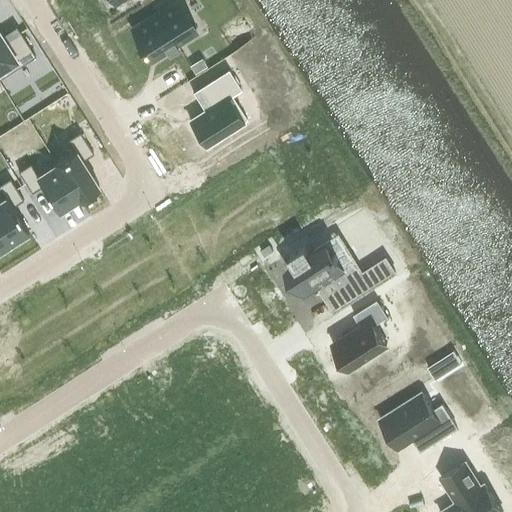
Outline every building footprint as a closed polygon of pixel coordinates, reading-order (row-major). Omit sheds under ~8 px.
[(152,59),(196,31),(176,0),(173,0),(131,27),(152,59)] [(0,32),(0,75),(31,56),(35,54),(20,30),(16,32),(4,40),(0,32)] [(209,105),(189,118),(205,143),(246,117),(234,98),(244,92),(232,74),(202,94),(209,105)] [(74,147),(55,159),(79,197),(99,184),(82,158),(93,151),(79,130),(67,138),(74,147)] [(30,162),(18,169),(31,190),(42,184),(58,209),(77,196),(78,198),(79,197),(55,159),(54,160),(36,172),(30,162)] [(0,188),(3,193),(0,194),(0,229),(7,241),(27,228),(11,203),(22,197),(8,175),(0,180),(0,188)] [(296,264),(289,268),(304,292),(317,284),(326,298),(327,297),(334,308),(333,308),(335,311),(396,272),(386,256),(362,271),(353,256),(341,264),(336,256),(338,254),(336,250),(333,251),(328,244),(311,254),(304,244),(290,254),(296,264)] [(374,323),(388,315),(377,298),(353,313),(361,325),(332,343),(348,368),(387,343),(374,323)] [(206,353),(186,366),(211,406),(230,394),(238,406),(253,397),(228,358),(215,366),(206,353)] [(174,392),(161,401),(185,440),(200,430),(193,418),(211,406),(186,366),(165,379),(174,392)] [(442,403),(433,409),(422,390),(380,417),(398,447),(413,437),(414,440),(419,437),(424,445),(420,448),(420,449),(457,426),(442,403)] [(129,403),(108,415),(134,456),(153,444),(160,456),(175,446),(150,407),(137,416),(129,403)] [(96,442),(83,450),(110,493),(125,484),(115,468),(134,456),(108,415),(88,428),(96,442)] [(51,452),(31,465),(53,500),(72,488),(78,499),(90,491),(77,470),(67,477),(51,452)] [(456,500),(439,511),(502,511),(503,511),(485,482),(481,484),(465,460),(441,476),(456,500)] [(31,465),(11,478),(27,503),(16,509),(17,511),(35,511),(53,500),(31,465)] [(272,493),(250,507),(253,511),(316,511),(294,476),(271,491),(272,493)]
